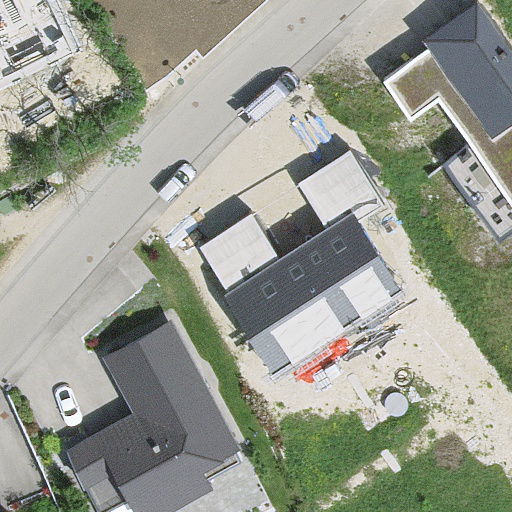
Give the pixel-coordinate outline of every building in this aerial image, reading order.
[(0,0),(0,77),(77,42),(58,0),(0,0)] [(511,52),(471,0),(458,0),(415,32),(425,47),(408,60),(402,52),(375,73),(401,109),(430,88),(463,133),(439,151),(485,215),(511,195),(511,52)] [(340,141),(191,238),(263,348),(382,270),(344,211),(372,192),(340,141)] [(233,456),(158,321),(102,352),(134,410),(61,451),(92,511),(126,493),(186,459),(196,477),(233,456)] [(186,459),(126,493),(135,511),(196,477),(186,459)]
